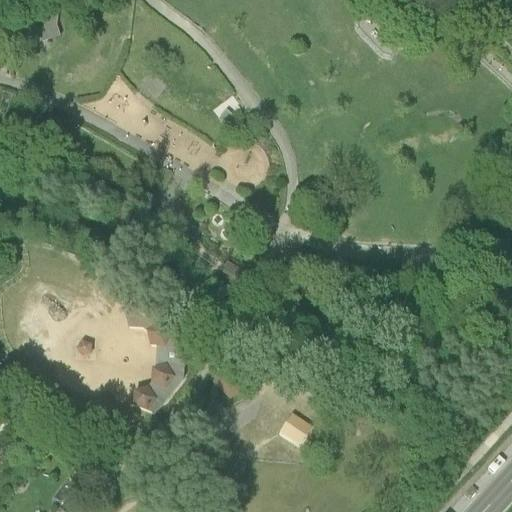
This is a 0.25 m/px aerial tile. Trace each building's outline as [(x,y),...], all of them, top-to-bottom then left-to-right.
[(43,7),(32,10),(42,41),(60,35),(55,23),(59,6),(43,7)] [(498,297),(483,310),(507,333),(511,327),(511,302),(507,305),(498,297)] [(148,300),(124,316),(128,331),(143,333),(155,346),(156,367),(150,383),(143,392),(134,392),(133,407),(154,416),(184,384),(186,338),(171,314),(148,300)] [(92,346),(81,343),(76,351),(82,359),(92,356),(92,346)] [(224,367),(216,385),(230,400),(249,395),(255,379),(243,364),(224,367)] [(310,425),(291,412),(279,429),(298,442),(310,425)]
